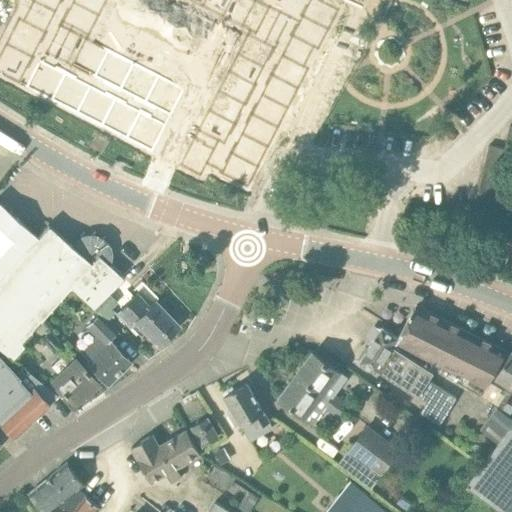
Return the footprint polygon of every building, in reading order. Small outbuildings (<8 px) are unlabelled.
[(40,0),(5,80),(169,156),(181,130),(211,144),(198,173),(218,183),(224,171),(266,193),(346,6),(331,0),(40,0)] [(511,154),(511,149),(505,148),(489,144),(487,156),(510,162),(511,154)] [(508,173),(510,162),(487,156),(484,168),(508,173)] [(505,185),(508,173),(484,168),(481,180),(505,185)] [(503,197),(505,185),(481,180),(479,191),(503,197)] [(500,208),(503,197),(479,191),(476,203),(500,208)] [(38,235),(0,201),(0,346),(12,357),(23,343),(21,342),(70,285),(93,305),(108,291),(123,278),(89,246),(82,254),(49,224),(38,235)] [(110,308),(118,301),(108,291),(93,305),(92,306),(106,320),(114,312),(110,308)] [(150,305),(137,293),(117,312),(131,326),(132,325),(141,335),(146,330),(159,343),(169,333),(172,333),(175,329),(175,327),(179,324),(155,300),(150,305)] [(502,406),(511,392),(489,380),(507,350),(417,303),(400,336),(397,341),(439,364),(437,368),(481,393),(502,406)] [(106,320),(92,306),(91,308),(97,314),(87,324),(97,334),(81,349),(89,357),(87,360),(109,383),(132,360),(111,338),(117,332),(106,321),(106,320)] [(434,370),(394,345),(400,336),(383,324),(360,360),(378,372),(380,369),(428,400),(421,410),(440,423),(456,398),(428,379),(434,370)] [(50,330),(41,339),(54,353),(63,344),(50,330)] [(74,358),(67,350),(50,366),(57,373),(52,379),(74,402),(84,393),(86,394),(95,386),(94,384),(97,381),(75,357),(74,358)] [(330,397),(350,412),(354,407),(335,393),(348,376),(314,351),(297,373),(323,392),(330,397)] [(511,351),(497,377),(511,386),(511,351)] [(19,375),(0,354),(0,420),(13,435),(48,402),(49,403),(58,395),(56,393),(26,369),(19,375)] [(305,416),(323,392),(297,373),(280,397),(305,416)] [(240,422),(241,424),(251,440),(273,428),(269,421),(262,408),(264,407),(259,397),(257,398),(248,381),(241,385),(240,384),(233,388),(234,389),(225,394),(233,410),(228,413),(235,425),(240,422)] [(330,397),(329,397),(323,406),(343,421),(350,412),(330,397)] [(498,442),(511,424),(511,418),(496,407),(481,428),(498,442)] [(218,435),(208,417),(193,425),(204,444),(218,435)] [(349,447),(382,471),(398,448),(366,425),(365,424),(349,447)] [(511,511),(511,424),(498,442),(467,483),(506,511),(511,511)] [(155,434),(133,446),(152,481),(167,472),(171,481),(182,475),(177,467),(179,466),(181,468),(188,464),(187,461),(201,453),(188,429),(160,444),(155,434)] [(224,447),(215,452),(221,462),(230,457),(224,447)] [(95,511),(100,506),(79,487),(84,483),(67,461),(30,491),(48,511),(95,511)] [(223,469),(216,480),(229,488),(236,477),(223,469)] [(351,479),(324,511),(323,511),(390,511),(352,479),(351,479)] [(248,490),(237,507),(244,511),(247,511),(258,496),(252,492),(252,493),(248,490)] [(233,511),(214,500),(206,511),(233,511)]
